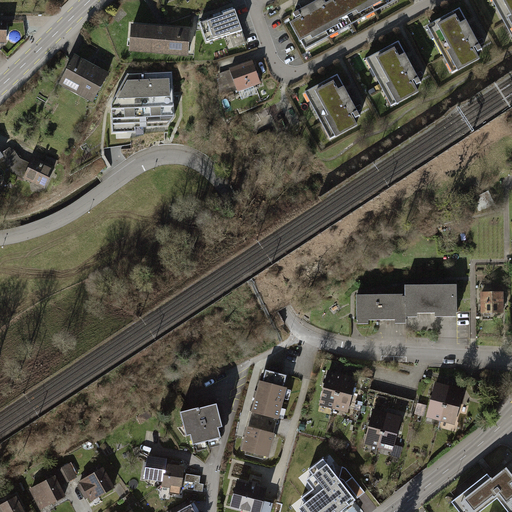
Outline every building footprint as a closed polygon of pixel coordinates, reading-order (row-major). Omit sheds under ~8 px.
[(341,0),(312,0),(288,12),(305,47),(354,23),(341,0)] [(341,0),(354,23),(397,0),(341,0)] [(511,0),(497,0),(511,27),(511,0)] [(459,8),(431,22),(457,71),(478,59),(460,24),(466,21),(459,8)] [(246,42),(235,10),(199,22),(206,43),(236,33),(240,44),(246,42)] [(190,29),(132,26),(131,49),(189,52),(190,29)] [(398,40),(370,55),(396,103),(418,92),(399,57),(405,54),(398,40)] [(74,57),(60,81),(91,98),(105,74),(74,57)] [(257,62),(236,70),(245,92),(266,84),(257,62)] [(114,100),(112,105),(112,110),(113,133),(136,132),(136,127),(167,125),(174,115),(174,102),(173,94),(172,73),(146,74),(127,74),(114,100)] [(337,74),(309,89),(335,137),(357,126),(338,91),(344,87),(337,74)] [(241,98),(243,104),(258,96),(255,91),(241,98)] [(17,175),(23,161),(16,151),(11,149),(1,156),(2,157),(17,175)] [(54,170),(34,160),(31,165),(23,161),(17,175),(25,179),(26,177),(45,187),(54,170)] [(406,285),(406,293),(407,316),(418,316),(418,311),(436,311),(436,315),(458,315),(458,284),(406,285)] [(505,311),(505,292),(481,293),(482,311),(505,311)] [(407,323),(407,316),(406,293),(358,294),(359,323),(370,323),(370,319),(396,319),(396,323),(407,323)] [(260,379),(251,413),(279,420),(287,387),(284,386),(287,374),(266,368),(263,380),(260,379)] [(320,403),(333,406),(342,375),(328,372),(320,403)] [(356,379),(342,375),(333,406),(348,410),(356,379)] [(450,385),(436,382),(427,417),(441,421),(450,385)] [(467,389),(450,385),(441,421),(458,425),(467,389)] [(218,398),(177,407),(184,437),(191,435),(193,442),(222,435),(220,425),(224,424),(218,398)] [(365,442),(379,446),(387,415),(374,411),(365,442)] [(401,418),(387,415),(379,446),(393,450),(401,418)] [(270,457),(275,435),(247,428),(242,450),(270,457)] [(146,478),(164,480),(166,464),(167,459),(149,456),(146,478)] [(301,511),(339,511),(355,500),(323,459),(310,469),(314,474),(306,479),(313,488),(302,497),(306,502),(298,508),(301,511)] [(511,511),(511,471),(502,459),(450,500),(459,511),(475,511),(495,497),(506,511),(511,511)] [(73,463),(54,472),(62,487),(80,478),(73,463)] [(184,466),(166,464),(164,480),(164,486),(181,488),(184,466)] [(103,467),(80,481),(93,503),(116,489),(103,467)] [(201,487),(202,474),(186,474),(186,487),(201,487)] [(258,511),(266,483),(239,476),(230,507),(248,511),(258,511)] [(55,478),(31,491),(42,511),(66,497),(55,478)] [(23,511),(15,498),(0,506),(0,511),(23,511)] [(171,511),(190,511),(185,503),(171,510),(171,511)]
